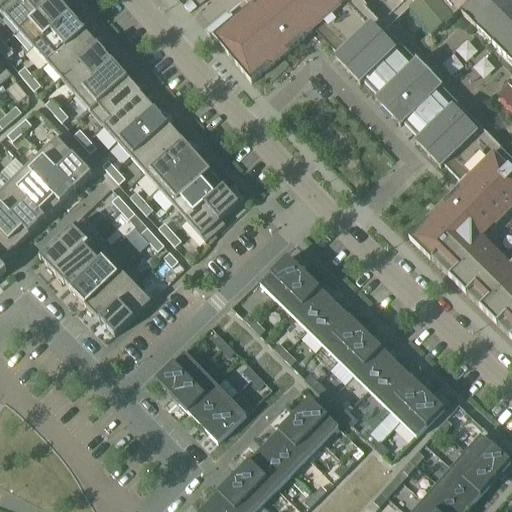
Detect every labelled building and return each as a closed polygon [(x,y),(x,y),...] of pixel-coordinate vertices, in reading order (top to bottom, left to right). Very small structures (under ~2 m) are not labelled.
[(23,0),(14,0),(0,13),(19,34),(56,1),(54,0),(23,0)] [(329,49),(339,59),(337,61),(335,62),(336,63),(338,64),(347,74),(349,76),(358,85),(359,87),(360,88),(361,86),(363,84),(377,99),(379,101),(377,103),(376,104),(378,106),(383,112),(385,114),(390,119),(393,121),(398,127),(400,129),(401,128),(404,126),(419,142),(417,144),(416,146),(418,148),(427,157),(429,159),(438,169),(440,171),(442,170),(444,168),(458,183),(460,184),(463,187),(486,164),(482,160),(480,156),(483,153),(486,150),(488,146),(488,141),(487,137),(484,134),(408,54),(387,33),(381,27),(366,11),(362,7),(360,9),(352,1),(352,0),(261,0),(250,10),(250,9),(235,22),(234,22),(228,27),(225,25),(228,22),(224,17),(205,34),(211,42),(213,40),(251,86),(264,75),(281,61),(305,41),(304,41),(306,39),(313,33),(317,30),(325,39),(322,42),(326,46),(329,49)] [(511,0),(425,0),(410,13),(431,39),(460,15),(462,17),(461,17),(475,30),(477,32),(490,45),(491,45),(492,47),(506,61),(506,60),(508,62),(511,66),(511,89),(500,102),(511,113),(511,0)] [(56,1),(19,34),(33,51),(70,18),(56,1)] [(70,18),(33,51),(47,67),(85,34),(70,18)] [(85,34),(47,67),(61,82),(98,49),(85,34)] [(13,57),(5,47),(0,51),(0,54),(6,62),(13,57)] [(75,98),(113,65),(98,49),(61,82),(75,98)] [(0,88),(11,79),(0,65),(0,88)] [(113,65),(75,98),(89,114),(127,81),(113,65)] [(33,80),(25,71),(18,76),(26,86),(33,80)] [(34,95),(41,90),(33,80),(26,86),(34,95)] [(103,130),(140,97),(127,81),(89,114),(103,130)] [(140,97),(103,130),(117,146),(155,113),(140,97)] [(53,118),(60,112),(51,102),(45,108),(53,118)] [(16,110),(6,118),(12,125),(22,117),(16,110)] [(53,118),(62,127),(68,121),(60,112),(53,118)] [(155,113),(117,146),(131,161),(168,128),(155,113)] [(12,125),(6,118),(0,123),(0,129),(3,133),(12,125)] [(26,122),(16,131),(22,137),(31,129),(26,122)] [(168,128),(131,161),(145,177),(183,144),(168,128)] [(16,131),(7,139),(13,146),(22,137),(16,131)] [(73,139),(82,149),(88,143),(80,134),(73,139)] [(91,178),(75,160),(79,156),(61,137),(40,157),(75,193),(91,178)] [(96,152),(88,143),(82,149),(90,158),(96,152)] [(183,144),(145,177),(159,193),(196,160),(183,144)] [(26,171),(60,207),(75,193),(40,157),(26,171)] [(511,264),(510,267),(483,240),(492,231),(511,210),(511,175),(493,157),(486,164),(463,187),(453,196),(440,210),(409,241),(430,262),(449,280),(448,281),(466,298),(466,297),(480,311),(479,311),(496,329),(497,328),(510,341),(510,342),(511,344),(511,264)] [(173,209),(210,176),(196,160),(159,193),(173,209)] [(117,174),(108,164),(102,170),(110,179),(117,174)] [(10,186),(45,222),(60,207),(26,171),(10,186)] [(110,179),(119,189),(125,183),(117,174),(110,179)] [(210,176),(173,209),(186,224),(224,191),(210,176)] [(0,195),(0,207),(29,237),(45,222),(10,186),(0,195)] [(224,191),(186,224),(205,246),(225,228),(221,224),(239,208),(224,191)] [(130,202),(138,211),(145,205),(136,196),(130,202)] [(112,205),(120,215),(126,209),(118,200),(112,205)] [(153,214),(145,205),(138,211),(147,220),(153,214)] [(0,236),(15,252),(29,237),(0,207),(0,236)] [(135,218),(126,209),(120,215),(129,224),(135,218)] [(39,262),(55,278),(91,243),(75,227),(39,262)] [(158,233),(166,242),(173,236),(165,227),(158,233)] [(149,246),(156,241),(147,232),(141,237),(149,246)] [(0,267),(6,274),(6,273),(0,266),(0,265),(15,252),(0,236),(0,267)] [(166,242),(175,251),(181,245),(173,236),(166,242)] [(164,250),(156,241),(149,246),(158,256),(164,250)] [(91,243),(55,278),(70,294),(106,259),(91,243)] [(178,266),(170,256),(163,262),(172,271),(178,266)] [(70,294),(85,309),(121,275),(106,259),(70,294)] [(276,305),(304,277),(288,261),(260,289),(276,305)] [(85,309),(99,324),(135,289),(121,275),(85,309)] [(304,277),(276,305),(292,320),(319,292),(304,277)] [(115,340),(151,305),(135,289),(99,324),(115,340)] [(307,335),(335,307),(319,292),(292,320),(307,335)] [(323,350),(350,322),(335,307),(307,335),(323,350)] [(242,323),(251,331),(256,325),(248,317),(242,323)] [(350,322),(323,350),(338,366),(366,337),(350,322)] [(259,340),(265,334),(256,325),(251,331),(259,340)] [(354,381),(381,352),(366,337),(338,366),(354,381)] [(226,347),(218,339),(212,344),(220,353),(226,347)] [(235,356),(226,347),(221,353),(229,362),(235,356)] [(273,353),(282,361),(287,356),(279,347),(273,353)] [(369,396),(397,367),(381,352),(354,381),(369,396)] [(185,356),(156,384),(172,400),(200,373),(185,356)] [(282,361),(290,370),(296,364),(287,356),(282,361)] [(384,411),(412,382),(397,367),(369,396),(384,411)] [(256,378),(248,370),(242,375),(251,384),(256,378)] [(200,373),(172,400),(187,416),(215,388),(200,373)] [(318,386),(310,377),(304,383),(313,392),(318,386)] [(265,387),(257,378),(251,384),(259,393),(265,387)] [(412,382),(384,411),(400,426),(428,397),(412,382)] [(313,392),(321,400),(327,394),(318,386),(313,392)] [(215,388),(187,416),(202,431),(230,404),(215,388)] [(416,442),(444,413),(428,397),(400,426),(416,442)] [(294,419),(322,447),(338,431),(310,403),(294,419)] [(230,404),(202,431),(218,447),(246,420),(230,404)] [(349,416),(340,407),(335,413),(344,422),(349,416)] [(344,422),(352,430),(358,424),(349,416),(344,422)] [(322,447),(294,419),(279,435),(307,463),(322,447)] [(446,423),(438,432),(444,437),(452,428),(446,423)] [(436,446),(444,437),(438,432),(430,441),(436,446)] [(264,450),(292,478),(307,463),(279,435),(264,450)] [(366,443),(374,452),(380,446),(371,438),(366,443)] [(510,465),(480,439),(466,456),(495,482),(510,465)] [(374,452),(383,460),(389,454),(380,446),(374,452)] [(292,478),(264,450),(249,466),(277,494),(292,478)] [(424,461),(418,455),(410,464),(416,470),(424,461)] [(495,482),(466,456),(451,472),(481,498),(495,482)] [(348,473),(357,464),(351,459),(343,467),(348,473)] [(410,464),(402,473),(408,479),(416,470),(410,464)] [(277,494),(249,466),(233,481),(262,509),(277,494)] [(340,481),(348,473),(343,467),(334,476),(340,481)] [(437,488),(463,511),(469,511),(481,498),(451,472),(437,488)] [(218,497),(234,511),(258,511),(262,509),(233,481),(218,497)] [(389,488),(381,497),(387,502),(395,493),(389,488)] [(423,504),(431,511),(463,511),(437,488),(423,504)] [(326,495),(321,489),(312,498),(318,503),(326,495)] [(234,511),(218,497),(203,511),(234,511)] [(381,497),(373,506),(379,511),(387,502),(381,497)] [(309,511),(318,504),(312,498),(304,507),(309,511)]
